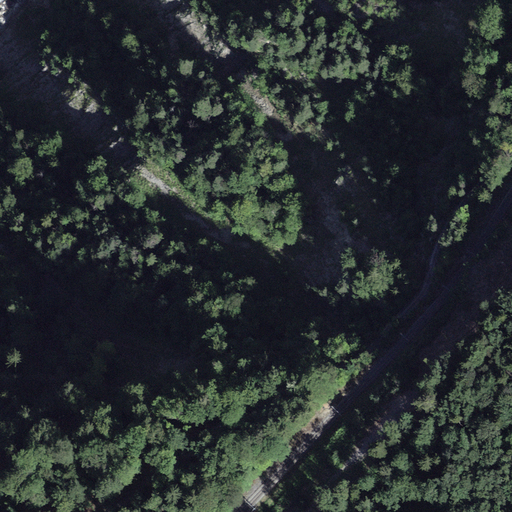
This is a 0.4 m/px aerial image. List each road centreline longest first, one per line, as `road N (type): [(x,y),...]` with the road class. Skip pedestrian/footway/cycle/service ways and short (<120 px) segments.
road 1 (track): [(511,120),(456,211),(422,294),(374,349),(359,362),(313,372),(224,433)]
road 2 (track): [(224,433),(194,446),(111,511)]
